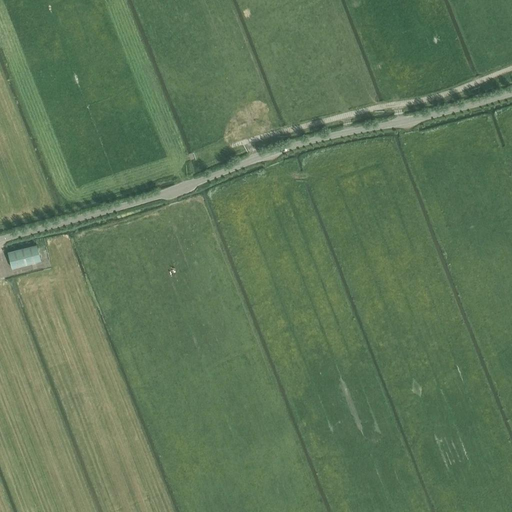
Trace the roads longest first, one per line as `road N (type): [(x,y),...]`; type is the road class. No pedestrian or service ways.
road 1 (unclassified): [(0,240),(143,201),(306,142),(511,93)]
road 2 (track): [(232,145),(452,92),(511,67)]
